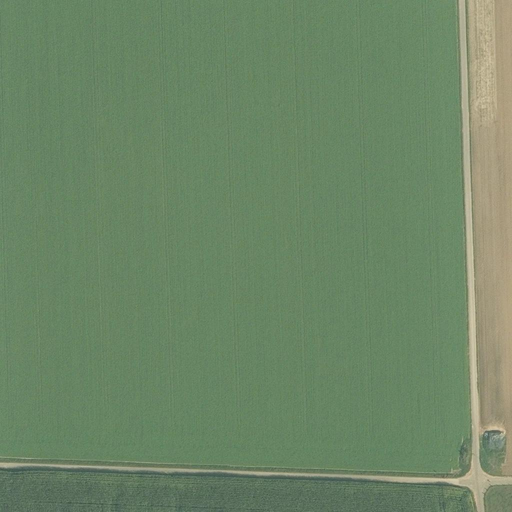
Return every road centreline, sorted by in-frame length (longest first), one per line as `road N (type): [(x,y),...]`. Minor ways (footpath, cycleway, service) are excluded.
road 1 (unclassified): [(477,482),(460,0)]
road 2 (track): [(0,465),(477,482)]
